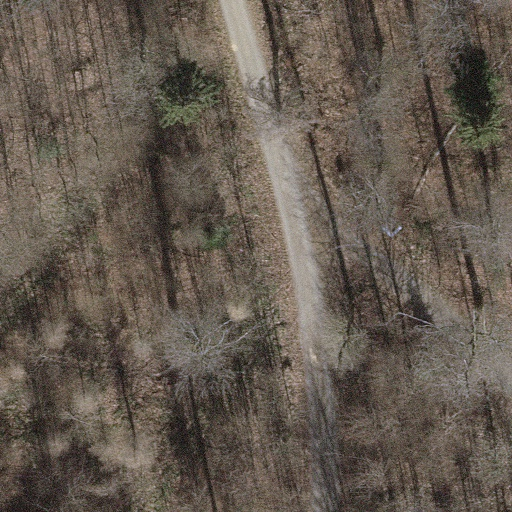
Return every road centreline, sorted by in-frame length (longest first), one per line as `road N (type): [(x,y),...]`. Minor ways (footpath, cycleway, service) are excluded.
road 1 (track): [(325,511),(328,470),(285,178),(234,0)]
road 2 (track): [(511,374),(285,178)]
